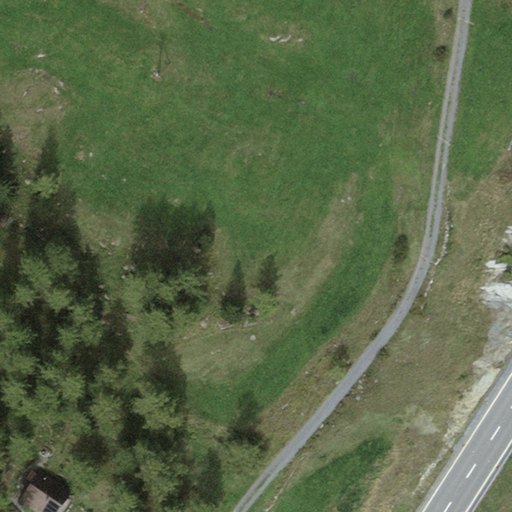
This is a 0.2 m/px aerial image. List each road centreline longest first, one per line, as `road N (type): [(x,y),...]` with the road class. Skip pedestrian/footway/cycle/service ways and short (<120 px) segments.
road 1 (track): [(237,511),(382,335),(419,272),(462,0)]
road 2 (primary): [(511,409),(445,511)]
